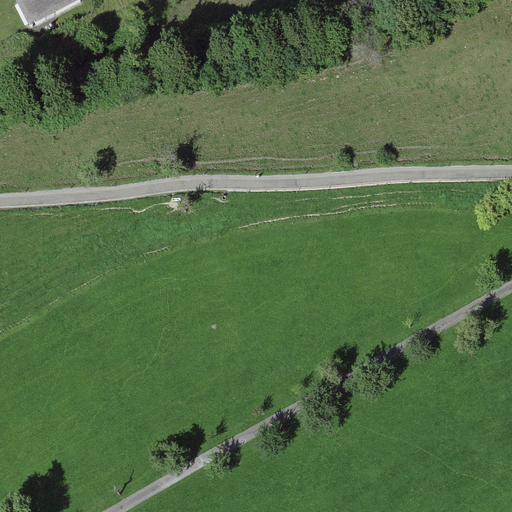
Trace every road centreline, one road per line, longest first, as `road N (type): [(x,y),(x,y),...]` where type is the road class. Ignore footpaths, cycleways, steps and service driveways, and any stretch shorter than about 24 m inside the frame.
road 1 (track): [(511,172),(181,184),(0,201)]
road 2 (track): [(511,288),(114,511)]
